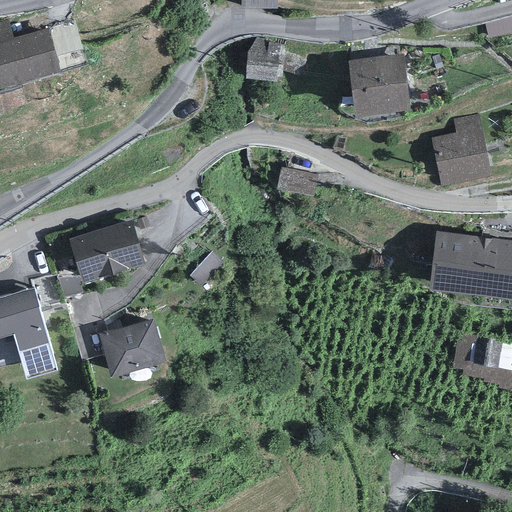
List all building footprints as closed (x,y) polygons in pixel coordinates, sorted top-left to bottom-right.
[(7,19),(0,20),(0,81),(58,65),(47,27),(12,37),(7,19)] [(254,38),(247,72),(277,78),(284,45),(254,38)] [(402,52),(348,59),(355,108),(409,101),(402,52)] [(455,130),(431,135),(440,180),(490,170),(479,114),(453,119),(455,130)] [(318,173),(280,164),(276,183),(314,191),(318,173)] [(132,216),(70,236),(83,277),(145,258),(132,216)] [(511,237),(436,229),(430,283),(511,292),(511,237)] [(211,249),(189,273),(200,283),(222,259),(211,249)] [(35,289),(0,298),(0,334),(14,330),(27,375),(58,366),(35,289)] [(153,314),(99,330),(111,372),(166,356),(153,314)] [(511,382),(511,341),(458,330),(451,364),(462,366),(461,370),(484,375),(484,378),(498,381),(498,385),(511,387),(511,382)]
